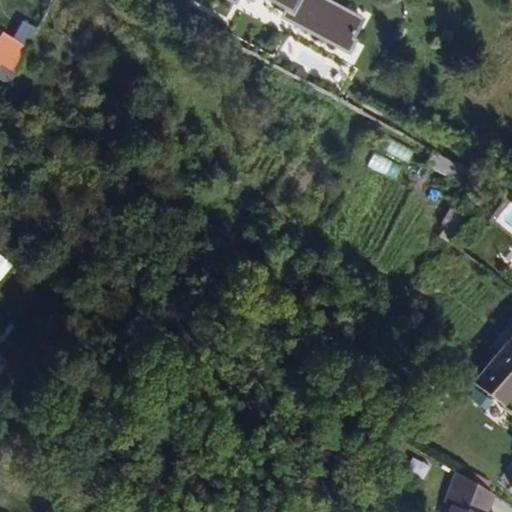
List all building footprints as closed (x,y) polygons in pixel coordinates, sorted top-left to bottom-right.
[(155,0),(178,12),(184,0),(155,0)] [(291,9),(295,0),(274,0),(285,6),(291,9)] [(295,0),(291,9),(285,6),(281,15),(348,50),(356,35),(353,33),(363,15),(335,0),(295,0)] [(0,70),(11,77),(26,46),(2,31),(0,34),(0,70)] [(0,80),(7,85),(8,83),(11,77),(0,70),(0,80)] [(381,120),(390,104),(374,95),(365,110),(381,120)] [(390,138),(384,149),(408,160),(413,149),(390,138)] [(374,153),(367,168),(396,180),(402,165),(374,153)] [(464,188),(474,173),(452,161),(444,176),(464,188)] [(0,279),(1,280),(15,262),(0,250),(0,279)] [(389,313),(394,306),(361,279),(356,289),(369,296),(389,313)] [(511,318),(505,326),(511,332),(502,342),(511,350),(511,318)] [(495,336),(502,342),(511,332),(505,326),(495,336)] [(489,345),(496,350),(502,342),(495,336),(489,345)] [(472,379),(501,403),(503,404),(511,393),(511,350),(502,342),(496,350),(472,379)] [(487,511),(493,495),(454,471),(443,501),(450,505),(447,511),(487,511)]
